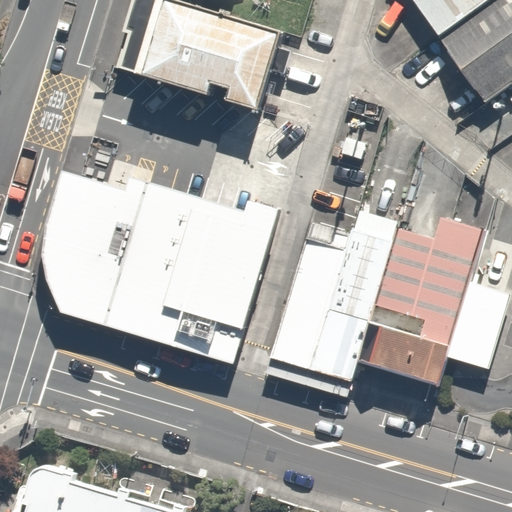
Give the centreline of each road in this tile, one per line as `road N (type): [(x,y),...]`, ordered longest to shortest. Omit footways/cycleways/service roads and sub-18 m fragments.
road 1 (secondary): [(511,501),(0,344)]
road 2 (secondary): [(22,147),(28,197),(0,299)]
